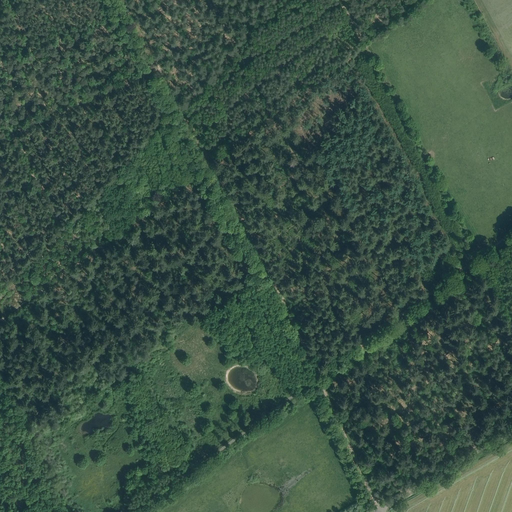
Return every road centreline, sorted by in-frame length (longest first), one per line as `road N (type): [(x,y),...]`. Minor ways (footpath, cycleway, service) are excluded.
road 1 (unknown): [(209,165),(0,315)]
road 2 (track): [(511,236),(317,379)]
road 3 (track): [(140,511),(317,379)]
road 4 (track): [(511,431),(379,510)]
road 5 (track): [(317,379),(379,510)]
road 6 (unknown): [(262,262),(317,379)]
road 7 (track): [(116,0),(178,109)]
